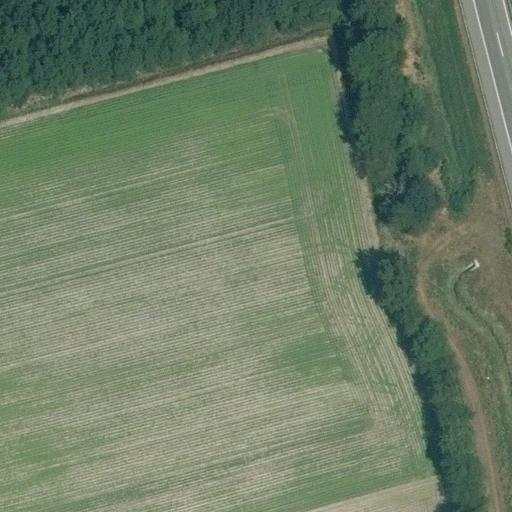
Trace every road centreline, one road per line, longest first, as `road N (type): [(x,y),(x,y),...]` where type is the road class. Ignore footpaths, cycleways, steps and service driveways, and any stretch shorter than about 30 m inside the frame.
road 1 (track): [(455,215),(430,226),(402,265),(405,287),(451,367),(480,511)]
road 2 (motorway): [(476,0),(511,135)]
